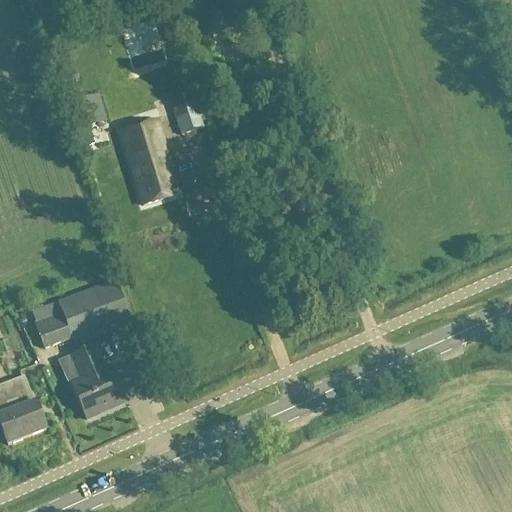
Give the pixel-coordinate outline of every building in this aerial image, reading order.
[(161,51),(153,23),(120,32),(128,60),(161,51)] [(195,106),(172,113),(180,138),(203,131),(195,106)] [(143,210),(179,198),(155,123),(119,135),(143,210)] [(39,326),(35,327),(45,352),(71,343),(73,348),(130,327),(119,296),(118,297),(114,286),(35,315),(39,326)] [(80,383),(70,387),(85,423),(124,406),(109,370),(105,372),(95,350),(70,361),(80,383)] [(23,380),(0,388),(0,431),(6,448),(45,434),(34,405),(33,406),(23,380)]
